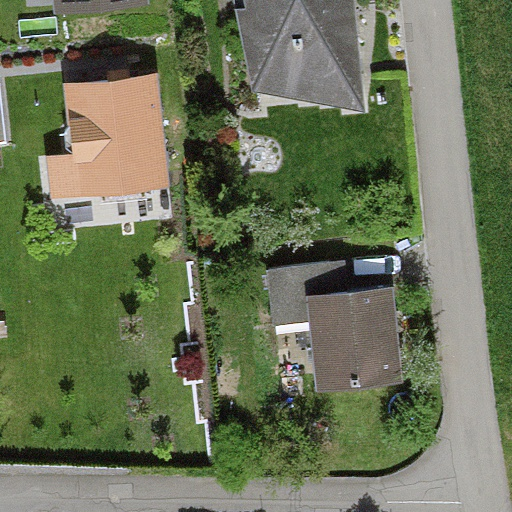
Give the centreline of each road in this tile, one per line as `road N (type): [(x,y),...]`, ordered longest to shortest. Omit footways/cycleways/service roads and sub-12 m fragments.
road 1 (residential): [(425,0),(477,497)]
road 2 (residential): [(477,497),(0,493)]
